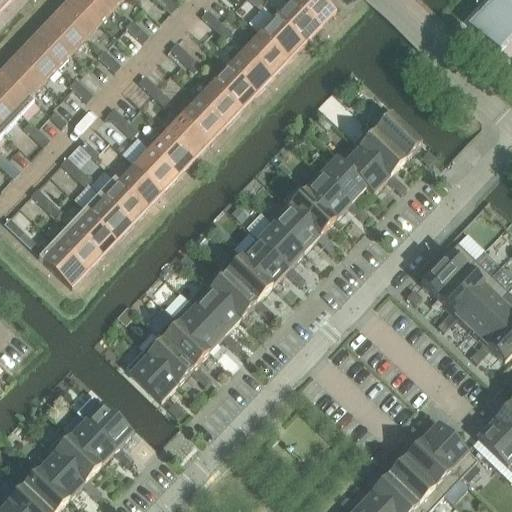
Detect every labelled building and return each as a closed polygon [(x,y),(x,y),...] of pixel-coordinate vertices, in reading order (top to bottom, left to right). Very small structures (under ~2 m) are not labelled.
[(15,1),(13,0),(0,0),(0,16),(1,17),(15,1)] [(114,14),(99,0),(72,0),(71,1),(99,29),(114,14)] [(126,0),(99,0),(114,14),(126,0)] [(169,3),(165,0),(155,0),(153,2),(162,11),(169,3)] [(264,5),(258,0),(244,0),(245,0),(257,12),(264,5)] [(336,16),(319,0),(294,0),(290,5),(320,33),(336,16)] [(511,11),(500,0),(495,0),(483,13),(511,41),(511,11)] [(511,0),(500,0),(511,11),(511,0)] [(99,29),(71,1),(57,16),(85,43),(99,29)] [(171,19),(177,12),(169,3),(162,11),(171,19)] [(320,33),(290,5),(274,21),(304,50),(320,33)] [(511,44),(511,41),(483,13),(468,29),(499,59),(511,44)] [(220,26),(208,15),(201,22),(213,33),(220,26)] [(85,43),(57,16),(43,31),(71,58),(85,43)] [(304,50),(274,21),(258,38),(288,66),(304,50)] [(141,33),(132,25),(125,32),(134,40),(141,33)] [(232,38),(220,26),(213,33),(225,45),(232,38)] [(71,58),(43,31),(29,46),(57,73),(71,58)] [(149,41),(141,33),(134,40),(142,48),(149,41)] [(288,66),(258,38),(243,54),(273,83),(288,66)] [(57,73),(29,46),(15,61),(43,88),(57,73)] [(188,59),(176,48),(170,55),(182,66),(188,59)] [(112,62),(104,54),(97,61),(106,70),(112,62)] [(273,83),(243,54),(227,71),(257,99),(273,83)] [(201,71),(188,59),(182,66),(194,78),(201,71)] [(43,88),(15,61),(0,76),(29,103),(33,107),(34,106),(30,102),(43,88)] [(114,78),(121,71),(112,62),(106,70),(114,78)] [(257,99),(227,71),(211,87),(241,116),(257,99)] [(29,103),(0,76),(0,75),(0,104),(14,118),(18,122),(33,107),(29,103)] [(157,92),(145,81),(138,88),(150,99),(157,92)] [(84,92),(76,84),(69,91),(78,99),(84,92)] [(241,116),(211,87),(195,104),(225,132),(241,116)] [(93,100),(84,92),(78,99),(86,107),(93,100)] [(162,111),(169,104),(157,92),(150,99),(162,111)] [(14,118),(0,104),(0,134),(3,138),(18,122),(14,118)] [(225,132),(195,104),(180,120),(210,149),(225,132)] [(382,111),(366,129),(405,166),(422,149),(382,111)] [(126,125),(114,114),(107,121),(119,132),(126,125)] [(67,128),(55,116),(49,122),(61,133),(67,128)] [(210,149),(180,120),(164,137),(194,165),(210,149)] [(138,137),(126,125),(119,132),(131,144),(138,137)] [(40,136),(30,127),(23,134),(33,143),(40,136)] [(369,132),(353,148),(389,183),(392,179),(405,166),(366,129),(365,129),(369,132)] [(43,153),(50,145),(40,136),(33,143),(43,153)] [(194,165),(164,137),(148,153),(178,182),(194,165)] [(99,158),(84,144),(79,150),(93,164),(99,158)] [(336,162),(336,163),(374,199),(386,186),(394,193),(400,186),(392,179),(389,183),(353,148),(353,149),(358,154),(344,169),(336,162)] [(178,182),(148,153),(132,170),(163,198),(178,182)] [(428,171),(436,162),(428,155),(420,164),(428,171)] [(10,167),(0,158),(0,171),(3,174),(10,167)] [(79,174),(67,162),(61,169),(73,181),(79,174)] [(336,163),(320,180),(351,209),(354,206),(366,193),(373,200),(374,199),(336,163)] [(20,177),(10,167),(3,174),(13,184),(20,177)] [(163,198),(132,170),(117,186),(114,182),(113,183),(116,186),(146,215),(163,198)] [(92,185),(79,174),(73,181),(85,192),(92,185)] [(314,174),(299,191),(304,196),(335,225),(348,212),(355,219),(361,212),(354,206),(351,209),(320,180),(314,174)] [(116,186),(113,183),(98,199),(102,202),(132,231),(146,215),(116,186)] [(400,186),(394,193),(401,199),(407,193),(400,186)] [(43,212),(50,205),(38,194),(31,201),(43,212)] [(284,207),(283,208),(319,242),(322,239),(335,225),(304,196),(289,212),(284,207)] [(102,202),(98,199),(83,214),(87,217),(117,246),(132,231),(102,202)] [(62,217),(50,205),(43,212),(55,224),(62,217)] [(283,208),(268,224),(304,258),(316,245),(324,252),(330,245),(322,239),(319,242),(283,208)] [(237,212),(231,218),(240,226),(246,221),(237,212)] [(361,212),(355,219),(362,226),(368,219),(361,212)] [(87,217),(83,214),(68,230),(72,233),(102,262),(117,246),(87,217)] [(24,237),(9,223),(4,229),(18,243),(24,237)] [(272,230),(257,246),(288,275),(291,271),(304,258),(268,224),(267,225),(272,230)] [(72,233),(68,230),(54,246),(57,248),(87,278),(102,262),(72,233)] [(202,242),(196,248),(202,253),(208,247),(202,242)] [(330,245),(324,252),(331,259),(337,252),(330,245)] [(57,248),(54,246),(38,262),(41,265),(71,294),(87,278),(57,248)] [(257,246),(241,262),(272,291),(285,278),(292,285),(298,278),(291,271),(288,275),(257,246)] [(437,304),(475,265),(457,248),(420,288),(437,304)] [(234,255),(218,272),(219,273),(256,308),(259,305),(272,291),(241,262),(234,255)] [(186,262),(181,266),(187,272),(191,267),(186,262)] [(454,320),(491,280),(475,265),(437,304),(451,317),(444,324),(450,330),(457,323),(454,320)] [(219,273),(203,290),(240,325),(253,311),(260,318),(266,312),(259,305),(256,308),(219,273)] [(298,278),(292,285),(299,292),(305,285),(298,278)] [(470,335),(508,296),(491,280),(454,320),(457,323),(470,335)] [(203,290),(188,306),(225,341),(228,338),(240,325),(203,290)] [(422,302),(414,294),(406,302),(415,310),(422,302)] [(487,351),(511,324),(511,316),(500,305),(508,297),(508,296),(470,335),(484,348),(477,355),(483,361),(490,354),(487,351)] [(188,306),(172,323),(209,358),(222,344),(229,351),(235,345),(228,338),(225,341),(188,306)] [(161,312),(145,329),(157,340),(193,374),(196,371),(209,358),(172,323),(161,312)] [(266,312),(260,318),(268,325),(274,319),(266,312)] [(450,330),(444,324),(437,331),(443,337),(450,330)] [(504,368),(511,359),(511,324),(487,351),(490,354),(504,368)] [(157,340),(141,357),(177,391),(190,377),(198,384),(204,378),(196,371),(193,374),(157,340)] [(235,345),(229,351),(236,358),(242,352),(235,345)] [(476,369),(483,361),(477,355),(470,363),(476,369)] [(141,357),(125,374),(161,408),(177,391),(141,357)] [(204,378),(198,384),(205,391),(211,385),(204,378)] [(133,438),(93,400),(77,418),(116,455),(119,452),(133,438)] [(175,422),(183,413),(175,406),(168,414),(175,422)] [(511,409),(511,408),(497,422),(491,417),(485,423),(491,429),(494,425),(511,442),(511,409)] [(491,417),(485,411),(479,418),(485,423),(491,417)] [(116,455),(77,418),(76,418),(85,426),(70,442),(65,437),(64,438),(100,472),(113,458),(120,465),(126,459),(119,452),(116,455)] [(511,442),(494,425),(491,429),(476,444),(511,477),(511,442)] [(477,466),(454,444),(438,428),(424,443),(418,438),(412,444),(418,450),(421,446),(460,484),(477,466)] [(412,444),(418,438),(412,432),(406,439),(412,444)] [(100,472),(64,438),(49,454),(85,488),(88,485),(100,472)] [(460,484),(421,446),(418,450),(404,464),(443,501),(460,484)] [(9,451),(4,455),(12,461),(17,457),(9,451)] [(85,488),(49,454),(48,455),(53,459),(39,475),(34,470),(33,471),(69,505),(81,491),(89,498),(95,492),(88,485),(85,488)] [(134,466),(126,459),(120,465),(128,472),(134,466)] [(433,511),(443,501),(404,464),(391,478),(385,472),(379,479),(385,484),(388,481),(420,511),(433,511)] [(379,479),(385,472),(379,467),(373,473),(379,479)] [(61,511),(69,505),(33,471),(17,487),(43,511),(61,511)] [(420,511),(388,481),(385,484),(371,498),(385,511),(420,511)] [(43,511),(17,487),(1,504),(6,509),(9,511),(43,511)] [(96,505),(102,499),(95,492),(89,498),(96,505)] [(385,511),(371,498),(358,511),(356,511),(352,507),(347,511),(385,511)] [(347,511),(352,507),(346,502),(340,508),(343,511),(347,511)]
